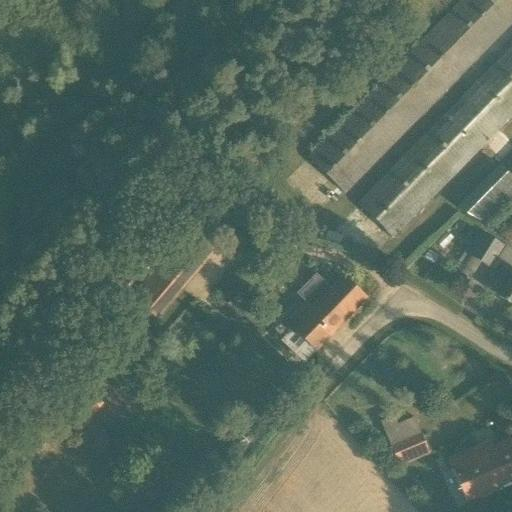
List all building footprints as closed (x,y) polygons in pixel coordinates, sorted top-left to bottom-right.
[(511,0),(460,0),(308,157),(324,173),(334,163),(348,176),(421,100),(429,108),(511,22),(511,0)] [(394,238),(511,116),(511,44),(358,202),(394,238)] [(511,151),(463,208),(487,228),(505,207),(511,212),(511,151)] [(215,252),(191,233),(150,279),(147,277),(134,292),(136,295),(132,299),(156,320),(215,252)] [(490,269),(506,246),(484,234),(469,256),(490,269)] [(424,258),(434,264),(438,257),(429,251),(424,258)] [(511,270),(501,264),(495,272),(490,280),(500,287),(495,295),(511,305),(511,270)] [(321,288),(287,323),(316,351),(366,299),(345,278),(328,295),(321,288)] [(80,436),(103,405),(89,394),(66,426),(80,436)] [(428,451),(422,435),(415,418),(397,426),(394,418),(381,424),(398,464),(428,451)] [(448,461),(467,503),(511,482),(511,440),(494,449),(491,442),(448,461)]
